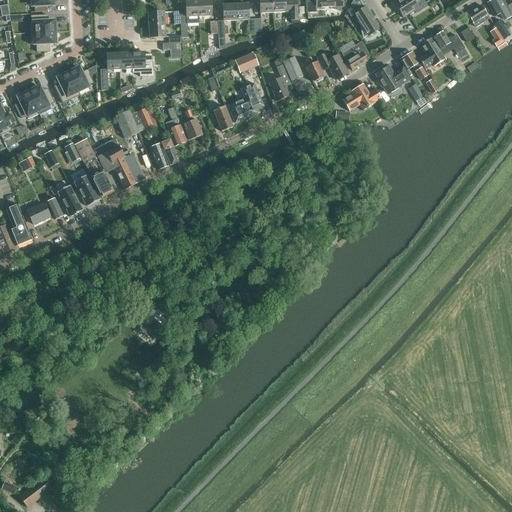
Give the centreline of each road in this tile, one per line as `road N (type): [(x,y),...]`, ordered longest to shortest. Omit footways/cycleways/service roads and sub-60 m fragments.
road 1 (unclassified): [(0,267),(402,46)]
road 2 (residential): [(0,89),(77,53),(76,0)]
